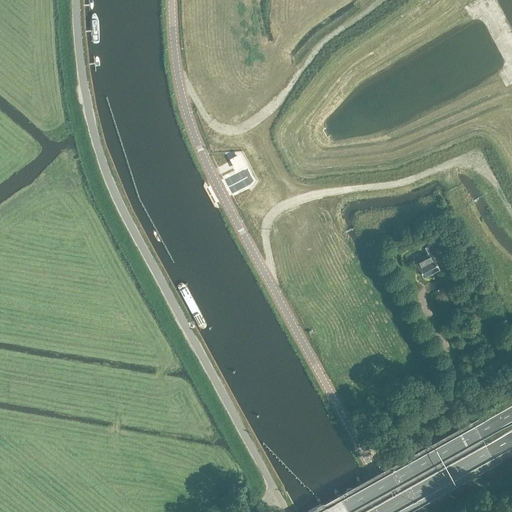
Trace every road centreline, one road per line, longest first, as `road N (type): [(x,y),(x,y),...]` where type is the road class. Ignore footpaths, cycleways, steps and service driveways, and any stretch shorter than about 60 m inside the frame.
road 1 (tertiary): [(395,511),(201,152),(179,87),(171,0)]
road 2 (unclassified): [(277,496),(103,168),(86,101),(77,0)]
road 3 (motorway): [(511,414),(335,511)]
road 4 (motorway): [(379,511),(511,439)]
